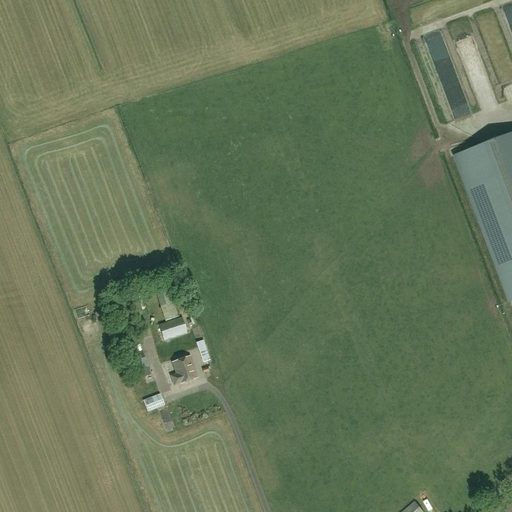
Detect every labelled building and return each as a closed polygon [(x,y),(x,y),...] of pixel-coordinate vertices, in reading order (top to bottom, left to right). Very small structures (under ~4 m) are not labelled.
[(511,134),(455,157),(511,302),(511,301),(511,134)] [(165,321),(178,317),(173,302),(160,306),(165,321)] [(187,333),(182,317),(159,325),(164,341),(187,333)] [(195,348),(193,340),(174,345),(176,353),(195,348)] [(209,360),(202,340),(197,342),(204,362),(209,360)] [(148,366),(142,351),(129,356),(134,371),(148,366)] [(172,362),(176,374),(171,376),(174,385),(197,377),(190,356),(172,362)] [(151,374),(148,367),(137,371),(140,378),(151,374)] [(143,400),(147,411),(164,405),(160,394),(143,400)] [(423,511),(415,501),(402,511),(423,511)]
